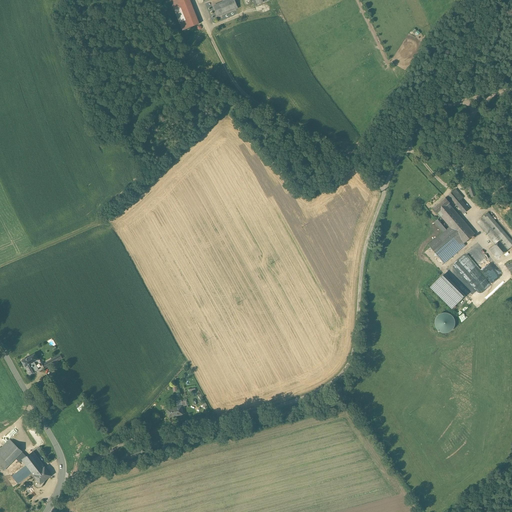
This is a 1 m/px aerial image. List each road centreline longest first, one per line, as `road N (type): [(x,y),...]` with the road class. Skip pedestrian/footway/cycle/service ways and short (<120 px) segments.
road 1 (unclassified): [(63,480),(125,439),(290,404),(340,375),(356,335),(367,236),(401,148),(419,121),(443,106),(511,88)]
road 2 (track): [(209,33),(243,93),(346,156),(384,193)]
road 3 (secondary): [(63,480),(61,457),(0,344)]
